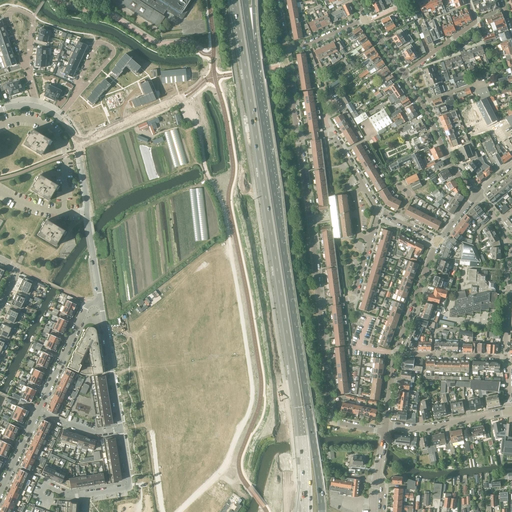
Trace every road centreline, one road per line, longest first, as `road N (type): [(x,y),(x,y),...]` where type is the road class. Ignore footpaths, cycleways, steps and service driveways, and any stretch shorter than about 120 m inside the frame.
road 1 (primary): [(235,0),(298,409),(305,511)]
road 2 (primary): [(322,511),(250,39)]
road 3 (track): [(181,97),(227,223),(252,401),(227,461),(178,511)]
road 4 (residential): [(318,302),(284,47)]
road 5 (residential): [(384,428),(331,420),(318,302)]
road 6 (residential): [(476,195),(452,167),(403,73)]
road 7 (residential): [(63,212),(64,149),(56,133),(32,119),(0,124)]
road 8 (residential): [(505,359),(510,251),(497,221)]
road 9 (residential): [(380,211),(328,123),(338,110),(328,95)]
road 10 (residential): [(102,301),(87,308),(39,412)]
road 11 (residential): [(122,429),(102,301)]
road 12 (residential): [(318,302),(353,299),(380,211)]
road 13 (residential): [(384,428),(510,411)]
road 14 (residential): [(84,511),(86,495),(131,487),(122,429)]
